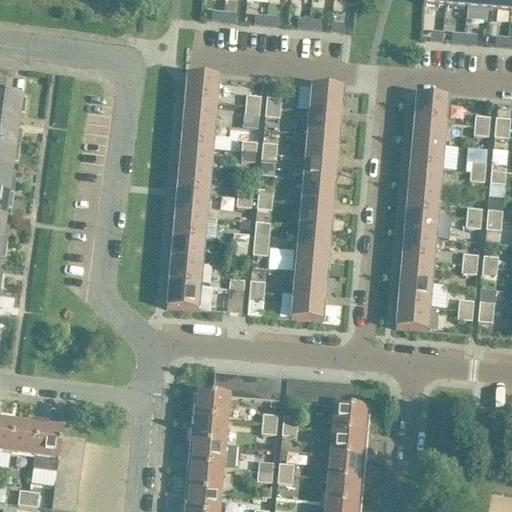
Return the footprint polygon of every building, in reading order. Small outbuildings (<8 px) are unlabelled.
[(444,10),(444,0),(422,0),(422,8),(444,10)] [(466,12),(466,0),(444,0),(444,10),(466,12)] [(488,13),(488,0),(466,0),(466,12),(488,13)] [(509,15),(510,0),(488,0),(488,13),(509,15)] [(222,25),(223,17),(211,15),(211,23),(222,25)] [(235,26),(235,18),(223,17),(222,25),(235,26)] [(266,28),(266,20),(255,19),(254,27),(266,28)] [(278,29),(278,22),(266,20),(266,28),(278,29)] [(309,32),(309,24),(297,23),(297,31),(309,32)] [(321,33),(321,25),(309,24),(309,32),(321,33)] [(342,35),(343,27),(331,26),(330,34),(342,35)] [(442,44),(442,36),(430,35),(430,43),(442,44)] [(463,46),(464,38),(452,37),(452,45),(463,46)] [(475,47),(476,39),(464,38),(463,46),(475,47)] [(506,50),(507,42),(495,41),(495,49),(506,50)] [(0,99),(10,100),(13,77),(0,75),(0,77),(0,99)] [(187,80),(185,104),(216,107),(218,83),(187,80)] [(311,91),(309,115),(341,117),(343,94),(311,91)] [(10,100),(0,99),(0,123),(19,126),(20,118),(24,119),(26,104),(22,103),(22,102),(10,100)] [(261,101),(246,100),(246,110),(260,111),(261,101)] [(416,101),(413,124),(445,127),(447,104),(447,103),(416,101)] [(281,103),(267,102),(266,111),(281,113),(281,103)] [(185,104),(182,127),(214,130),(216,107),(185,104)] [(259,120),(260,111),(246,110),(245,119),(259,120)] [(280,122),(281,113),(266,111),(265,121),(280,122)] [(309,115),(307,137),(339,140),(341,117),(309,115)] [(490,122),(489,122),(475,120),(475,130),(489,131),(490,122)] [(496,122),(495,132),(509,133),(510,123),(496,122)] [(17,135),(19,126),(0,123),(0,147),(19,151),(22,135),(17,135)] [(413,124),(411,147),(443,150),(445,127),(413,124)] [(182,127),(180,149),(212,152),(214,130),(182,127)] [(488,141),(489,131),(475,130),(474,140),(488,141)] [(509,143),(509,133),(495,132),(494,141),(509,143)] [(307,137),(305,160),(337,163),(339,140),(307,137)] [(256,157),(257,147),(242,146),(242,155),(256,157)] [(17,166),(19,151),(0,147),(0,172),(12,175),(13,166),(17,166)] [(277,148),(263,147),(262,157),(276,158),(277,148)] [(411,147),(409,170),(441,173),(443,150),(411,147)] [(180,149),(178,173),(210,176),(212,152),(180,149)] [(254,179),(256,157),(242,155),(240,178),(254,179)] [(274,182),(276,168),(276,158),(262,157),(260,180),(274,182)] [(305,160),(303,184),(335,187),(337,163),(305,160)] [(486,167),(485,167),(471,166),(471,176),(485,177),(486,167)] [(506,169),(492,168),(491,178),(506,179),(506,169)] [(409,170),(407,193),(439,196),(441,173),(409,170)] [(11,182),(12,175),(0,172),(0,196),(13,198),(15,183),(11,182)] [(178,173),(176,196),(208,199),(210,176),(178,173)] [(484,187),(485,177),(471,176),(470,186),(484,187)] [(505,189),(506,179),(491,178),(490,187),(505,189)] [(303,184),(301,207),(333,210),(335,187),(303,184)] [(252,203),(253,193),(238,192),(237,201),(252,203)] [(407,193),(405,217),(437,220),(439,196),(407,193)] [(273,195),(259,194),(258,203),(272,204),(273,195)] [(11,214),(13,198),(0,196),(0,221),(5,222),(7,213),(11,214)] [(176,196),(174,220),(206,222),(208,199),(176,196)] [(251,212),(252,203),(237,201),(237,211),(251,212)] [(258,203),(257,213),(272,215),(272,204),(258,203)] [(301,207),(299,230),(330,233),(333,210),(301,207)] [(482,214),(481,214),(467,212),(466,222),(481,223),(482,214)] [(502,215),(488,214),(487,224),(501,225),(502,215)] [(405,217),(403,240),(435,243),(437,220),(405,217)] [(174,220),(172,242),(204,245),(206,222),(174,220)] [(4,231),(5,222),(0,221),(0,245),(7,247),(9,231),(4,231)] [(480,233),(481,223),(466,222),(466,232),(480,233)] [(501,235),(501,225),(487,224),(486,234),(501,235)] [(268,251),(270,228),(256,226),(254,249),(268,251)] [(299,230),(296,253),(328,256),(330,233),(299,230)] [(248,249),(249,239),(234,238),(233,248),(248,249)] [(403,240),(401,263),(433,266),(435,243),(403,240)] [(172,242),(170,265),(202,268),(204,245),(172,242)] [(247,259),(248,249),(233,248),(232,258),(247,259)] [(267,261),(268,251),(254,249),(253,260),(267,261)] [(296,253),(294,276),(326,279),(328,256),(296,253)] [(478,260),(477,260),(463,258),(462,268),(477,270),(478,260)] [(498,262),(484,260),(483,270),(497,271),(498,262)] [(401,263),(399,286),(431,289),(433,266),(401,263)] [(170,265),(168,288),(200,291),(202,268),(170,265)] [(476,279),(477,270),(462,268),(462,278),(476,279)] [(496,281),(497,271),(483,270),(482,280),(496,281)] [(294,276),(292,299),(324,301),(326,279),(294,276)] [(243,295),(243,286),(229,285),(229,293),(243,295)] [(265,287),(250,285),(250,295),(264,297),(265,287)] [(399,286),(397,308),(429,311),(431,289),(399,286)] [(168,288),(166,312),(198,315),(209,316),(212,292),(200,291),(168,288)] [(240,319),(243,295),(229,293),(226,318),(240,319)] [(263,306),(264,297),(250,295),(249,305),(263,306)] [(290,323),(322,326),(322,325),(324,301),(292,299),(290,323)] [(474,306),(473,306),(459,304),(458,314),(473,315),(474,306)] [(494,307),(480,306),(479,316),(493,317),(494,307)] [(395,332),(395,333),(427,335),(429,311),(397,308),(395,332)] [(472,325),(473,315),(458,314),(458,324),(472,325)] [(492,327),(493,317),(479,316),(478,326),(492,327)] [(223,401),(225,379),(214,378),(212,400),(223,401)] [(234,402),(236,380),(225,379),(223,401),(229,402),(234,402)] [(245,403),(247,381),(236,380),(234,402),(245,403)] [(256,404),(258,382),(247,381),(245,403),(256,404)] [(267,405),(269,383),(258,382),(256,404),(267,405)] [(278,406),(281,384),(269,383),(267,405),(278,406)] [(295,407),(297,385),(286,384),(284,406),(295,407)] [(306,408),(308,386),(297,385),(295,407),(306,408)] [(317,409),(319,387),(308,386),(306,408),(317,409)] [(328,410),(330,388),(319,387),(317,409),(328,410)] [(339,411),(341,389),(330,388),(328,410),(332,410),(339,411)] [(350,412),(352,390),(341,389),(339,411),(350,412)] [(227,426),(229,402),(223,401),(212,400),(196,399),(196,400),(193,400),(192,415),(196,415),(195,423),(227,426)] [(365,415),(365,413),(350,412),(339,411),(332,410),(330,435),(363,438),(364,430),(367,430),(368,415),(365,415)] [(278,420),(277,420),(263,419),(262,428),(277,430),(278,420)] [(298,422),(284,420),(283,430),(297,432),(298,422)] [(0,471),(8,472),(10,458),(11,458),(15,424),(0,421),(0,471)] [(225,450),(227,426),(195,423),(194,432),(191,431),(189,447),(225,450)] [(33,461),(38,430),(31,429),(31,426),(15,424),(11,458),(33,461)] [(33,461),(32,474),(56,477),(58,465),(58,464),(59,453),(61,440),(62,432),(61,432),(61,430),(46,428),(46,431),(38,430),(33,461)] [(276,440),(277,430),(262,428),(261,438),(276,440)] [(296,441),(297,432),(283,430),(282,440),(296,441)] [(362,446),(363,438),(330,435),(328,459),(364,462),(366,447),(362,446)] [(83,456),(85,444),(61,440),(59,453),(83,456)] [(189,447),(188,463),(191,463),(191,471),(223,474),(234,475),(237,451),(225,450),(189,447)] [(82,468),(83,456),(59,453),(58,464),(58,465),(82,468)] [(363,478),(364,462),(328,459),(325,484),(358,487),(359,478),(363,478)] [(80,480),(82,468),(58,465),(56,477),(80,480)] [(273,468),(259,466),(258,476),(272,478),(273,468)] [(294,469),(279,468),(278,478),(293,479),(294,469)] [(221,498),(223,474),(191,471),(190,479),(186,479),(185,495),(221,498)] [(272,487),(272,478),(258,476),(257,486),(272,487)] [(79,493),(80,480),(56,477),(55,489),(79,493)] [(292,489),(293,479),(278,478),(277,488),(292,489)] [(358,494),(358,487),(325,484),(323,506),(323,507),(360,510),(361,494),(358,494)] [(77,505),(79,493),(55,489),(53,502),(77,505)] [(28,510),(30,496),(20,494),(18,509),(28,510)] [(219,511),(221,498),(185,495),(183,510),(187,511),(186,511),(219,511)] [(39,497),(30,496),(28,510),(37,511),(39,497)] [(76,511),(77,505),(53,502),(51,511),(76,511)] [(289,511),(290,503),(276,502),(275,511),(289,511)]
